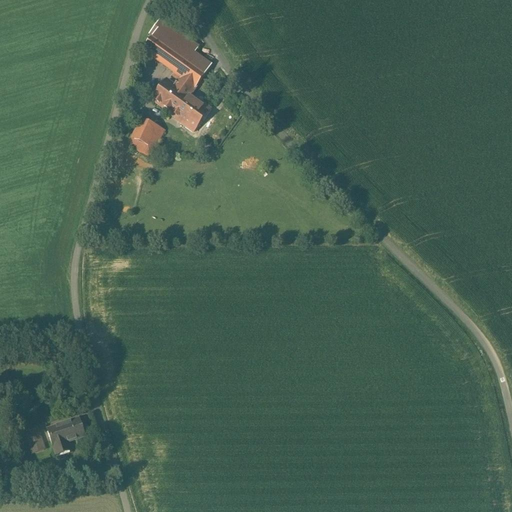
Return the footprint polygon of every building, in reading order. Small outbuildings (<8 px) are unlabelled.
[(144,52),(181,78),(175,86),(167,81),(153,101),(181,120),(194,101),(189,97),(211,66),(194,54),(198,48),(161,21),(150,36),(154,39),(144,52)] [(194,101),(181,120),(179,123),(193,132),(210,109),(196,99),(194,101)] [(140,120),(131,140),(154,151),(164,131),(140,120)] [(79,421),(47,432),(53,448),(56,458),(57,457),(68,453),(69,454),(69,453),(66,444),(84,438),(79,421)] [(35,423),(23,427),(25,434),(36,430),(39,437),(35,423)] [(36,430),(25,434),(32,455),(44,451),(39,437),(36,430)]
